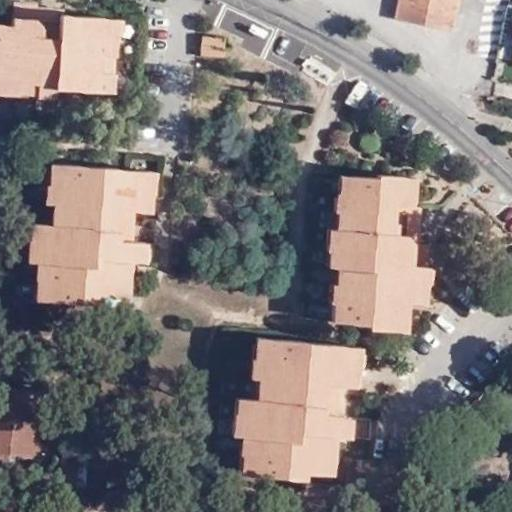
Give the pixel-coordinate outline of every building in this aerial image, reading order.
[(77,62),(119,66),(121,0),(76,0),(77,6),(56,6),(55,0),(0,0),(0,50),(77,52),(77,62)] [(121,0),(119,66),(132,65),(134,0),(121,0)] [(403,0),(403,4),(460,18),(464,0),(403,0)] [(205,52),(222,55),(224,36),(206,33),(205,52)] [(0,62),(77,65),(77,62),(77,52),(0,50),(0,62)] [(126,187),(128,146),(49,140),(44,203),(34,202),(30,202),(26,238),(37,240),(35,279),(86,283),(88,273),(96,274),(97,264),(115,265),(117,239),(119,216),(121,186),(126,187)] [(44,203),(49,140),(34,140),(31,178),(35,179),(34,202),(44,203)] [(137,147),(128,146),(126,187),(135,187),(137,147)] [(397,241),(399,212),(372,210),(374,181),(399,182),(401,152),(366,149),(366,154),(336,151),(332,207),(327,206),(324,227),(332,228),(326,302),(348,304),(349,309),(387,311),(390,278),(399,279),(400,241),(397,241)] [(332,207),(336,151),(327,151),(322,205),(327,206),(332,207)] [(372,210),(399,212),(403,212),(405,182),(399,182),(374,181),(372,210)] [(26,238),(30,202),(16,201),(13,238),(22,239),(26,238)] [(324,227),(327,206),(322,205),(314,204),(312,227),(324,227)] [(131,217),(119,216),(117,239),(129,239),(131,217)] [(314,301),(326,302),(332,228),(324,227),(322,244),(318,245),(314,301)] [(37,240),(26,238),(22,239),(19,278),(35,279),(37,240)] [(407,242),(400,241),(399,279),(407,278),(407,242)] [(97,264),(96,274),(114,275),(115,265),(97,264)] [(346,328),(266,320),(262,359),(268,360),(267,382),(253,382),(249,382),(246,419),(254,420),(253,458),(305,462),(306,457),(317,457),(317,444),(330,445),(332,418),(334,397),(337,368),(343,369),(346,328)] [(262,359),(266,320),(252,320),(248,358),(255,358),(262,359)] [(356,329),(346,328),(343,369),(353,370),(356,329)] [(268,360),(262,359),(255,358),(253,382),(267,382),(268,360)] [(0,434),(21,435),(24,371),(0,369),(0,434)] [(246,419),(249,382),(235,381),(231,419),(239,419),(246,419)] [(347,398),(334,397),(332,418),(345,420),(347,398)] [(237,458),(253,458),(254,420),(246,419),(239,419),(237,458)] [(37,467),(55,468),(56,435),(38,433),(37,467)] [(329,457),(330,445),(317,444),(317,457),(329,457)] [(174,492),(172,511),(185,511),(186,493),(174,492)] [(396,511),(400,511),(399,501),(362,499),(362,510),(396,511)]
